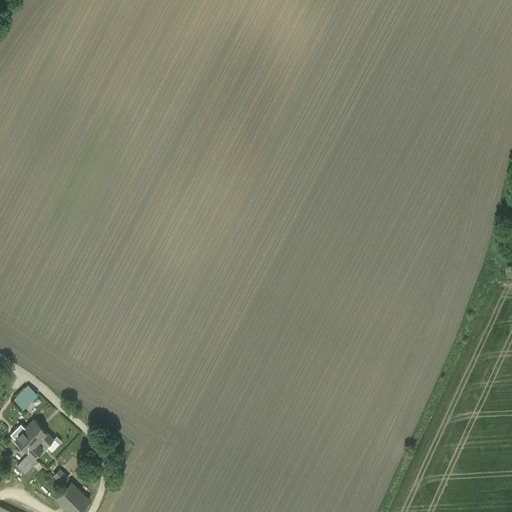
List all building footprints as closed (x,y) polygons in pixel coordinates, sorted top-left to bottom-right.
[(18,395),(15,399),(24,408),(37,395),(31,389),(22,399),(18,395)] [(34,419),(15,439),(29,453),(25,457),(33,465),(33,466),(38,461),(35,457),(43,449),(36,443),(39,439),(46,446),(53,439),(34,419)] [(33,465),(25,457),(16,465),(25,474),(33,465)] [(67,478),(59,470),(54,475),(62,483),(67,478)] [(71,483),(56,499),(69,511),(77,511),(89,500),(71,483)]
